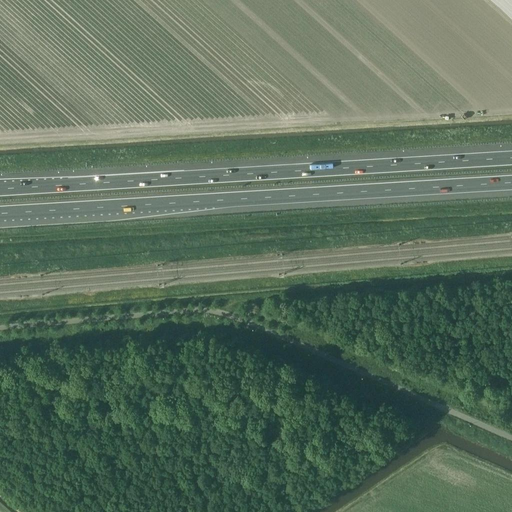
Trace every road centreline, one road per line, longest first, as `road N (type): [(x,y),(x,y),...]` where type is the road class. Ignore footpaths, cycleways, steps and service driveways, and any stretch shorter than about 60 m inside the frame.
road 1 (track): [(511,229),(0,273)]
road 2 (motorway): [(511,158),(0,189)]
road 3 (motorway): [(0,213),(511,183)]
road 4 (track): [(343,511),(445,447),(511,477)]
